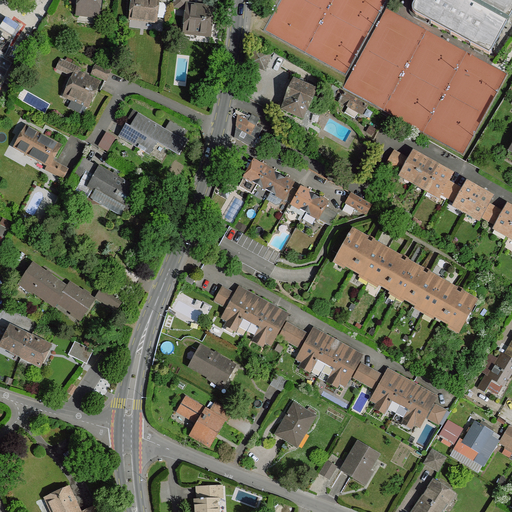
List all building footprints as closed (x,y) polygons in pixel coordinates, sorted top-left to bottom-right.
[(99,0),(79,0),(78,13),(99,15),(101,1),(99,1),(99,0)] [(158,0),(133,0),(131,19),(156,22),(158,0)] [(511,0),(416,0),(413,6),(412,11),(416,15),(490,55),(511,13),(511,0)] [(211,34),(213,10),(188,7),(185,31),(211,34)] [(265,70),(270,55),(255,50),(250,65),(265,70)] [(75,75),(78,76),(81,69),(61,59),(56,69),(74,77),(75,75)] [(111,71),(97,65),(92,74),(107,81),(111,71)] [(74,77),(66,95),(74,98),(89,105),(98,85),(78,76),(75,75),(74,77)] [(314,90),(296,82),(284,109),(302,117),(314,90)] [(342,99),(346,93),(333,86),(329,92),(331,97),(334,99),(336,96),(342,99)] [(363,113),(368,105),(346,93),(342,99),(341,101),(349,106),(360,111),(363,113)] [(89,105),(74,98),(69,108),(84,115),(89,105)] [(360,111),(349,106),(345,113),(355,119),(360,111)] [(237,128),(257,138),(262,129),(256,126),(260,119),(250,114),(247,121),(239,117),(237,128)] [(127,126),(121,136),(145,152),(147,150),(151,152),(157,142),(178,155),(187,140),(183,138),(178,135),(176,137),(166,131),(139,115),(131,129),(127,126)] [(171,123),(166,131),(176,137),(178,135),(183,138),(186,132),(171,123)] [(60,147),(27,127),(16,147),(49,166),(51,162),(60,147)] [(257,138),(237,128),(236,138),(252,147),(257,138)] [(107,130),(100,145),(110,150),(118,136),(107,130)] [(395,169),(402,156),(395,151),(387,164),(395,169)] [(413,153),(409,160),(402,173),(401,174),(414,182),(426,160),(413,153)] [(402,173),(409,160),(402,156),(395,169),(402,173)] [(85,175),(91,164),(84,160),(77,171),(85,175)] [(439,168),(426,160),(414,182),(427,189),(439,168)] [(57,176),(61,168),(51,162),(49,166),(47,170),(57,176)] [(245,178),(258,186),(267,169),(254,162),(245,178)] [(93,189),(103,171),(91,164),(85,175),(76,191),(88,198),(93,189)] [(67,171),(61,168),(57,176),(63,179),(67,171)] [(452,175),(439,168),(427,189),(440,197),(442,195),(449,181),(452,175)] [(258,186),(271,193),(280,176),(267,169),(258,186)] [(138,190),(103,171),(93,189),(115,201),(118,196),(131,203),(138,190)] [(280,176),(271,193),(283,200),(284,200),(292,187),(294,184),(280,176)] [(456,185),(449,181),(442,195),(449,199),(456,185)] [(467,183),(463,189),(456,202),(455,205),(468,212),(480,191),(467,183)] [(463,189),(456,185),(449,199),(456,202),(463,189)] [(300,192),(292,187),(284,200),(289,203),(292,205),(300,192)] [(315,196),(302,189),(300,192),(292,205),(306,212),(315,196)] [(493,198),(480,191),(468,212),(481,220),(482,217),(489,204),(493,198)] [(283,200),(271,193),(267,200),(276,206),(281,204),(283,200)] [(366,202),(353,194),(348,202),(367,213),(371,205),(366,202)] [(328,203),(315,196),(306,212),(319,220),(326,207),(328,203)] [(73,208),(66,204),(59,218),(73,225),(76,225),(78,224),(78,222),(77,219),(70,214),(73,208)] [(497,208),(489,204),(482,217),(489,221),(497,208)] [(511,208),(507,206),(504,212),(496,225),(495,228),(508,235),(511,228),(511,208)] [(339,214),(326,207),(319,220),(331,227),(332,225),(339,214)] [(504,212),(497,208),(489,221),(496,225),(504,212)] [(354,230),(337,261),(354,270),(371,240),(367,238),(354,230)] [(374,242),(371,240),(354,270),(370,280),(388,250),(374,242)] [(400,257),(388,250),(370,280),(387,289),(404,259),(400,257)] [(408,261),(404,259),(387,289),(398,296),(415,265),(408,261)] [(33,265),(21,282),(56,306),(58,302),(67,288),(33,265)] [(423,269),(415,265),(398,296),(409,302),(427,272),(423,269)] [(127,271),(120,284),(131,291),(139,278),(127,271)] [(430,274),(427,272),(409,302),(426,311),(443,281),(430,274)] [(188,276),(184,280),(193,285),(198,277),(194,275),(188,276)] [(456,288),(443,281),(426,311),(443,321),(460,291),(456,288)] [(70,284),(67,288),(58,302),(82,318),(94,301),(70,284)] [(124,300),(105,287),(98,298),(116,311),(124,300)] [(233,293),(223,288),(217,299),(215,302),(225,307),(233,293)] [(263,302),(240,290),(231,307),(225,318),(248,330),(263,302)] [(463,292),(460,291),(443,321),(460,331),(477,300),(463,292)] [(263,302),(248,330),(271,343),(284,320),(286,315),(263,302)] [(298,328),(288,323),(280,337),(290,343),(298,328)] [(31,337),(11,327),(1,346),(21,357),(31,337)] [(308,334),(298,328),(290,343),(300,348),(308,334)] [(322,372),(338,344),(315,331),(312,336),(300,359),(322,372)] [(31,337),(21,357),(40,366),(50,346),(31,337)] [(98,344),(87,338),(85,344),(95,349),(98,344)] [(360,356),(338,344),(322,372),(345,384),(358,361),(360,356)] [(201,347),(190,366),(225,385),(235,366),(201,347)] [(490,377),(500,360),(490,354),(481,371),(487,375),(490,377)] [(511,360),(506,357),(503,355),(500,360),(490,377),(494,379),(504,386),(511,373),(511,372),(511,360)] [(372,370),(362,364),(355,379),(364,384),(372,370)] [(382,375),(372,370),(364,384),(374,389),(382,375)] [(412,385),(389,372),(386,378),(374,400),(397,413),(412,385)] [(277,373),(271,385),(283,392),(290,380),(277,373)] [(494,379),(490,377),(487,375),(479,388),(486,392),(487,389),(494,379)] [(494,379),(487,389),(498,395),(504,386),(494,379)] [(76,387),(71,384),(66,391),(71,395),(76,387)] [(435,397),(412,385),(397,413),(420,425),(432,403),(435,397)] [(211,413),(189,400),(181,412),(200,424),(194,436),(208,445),(222,420),(211,413)] [(295,404),(277,434),(297,447),(315,417),(295,404)] [(216,405),(211,413),(222,420),(225,422),(230,413),(216,405)] [(447,410),(437,405),(429,419),(439,425),(447,410)] [(493,433),(476,423),(465,442),(461,440),(455,449),(483,466),(498,441),(490,437),(493,433)] [(459,430),(447,424),(439,436),(451,443),(459,430)] [(511,428),(510,427),(502,440),(508,444),(506,449),(511,452),(511,455),(510,459),(511,459),(511,428)] [(379,455),(359,443),(342,470),(360,481),(366,470),(369,472),(379,455)] [(446,458),(433,451),(425,464),(438,471),(446,458)] [(337,467),(328,462),(321,474),(330,479),(337,467)] [(453,494),(434,481),(423,497),(425,498),(442,510),(453,494)] [(199,499),(216,499),(215,486),(198,487),(199,499)] [(79,511),(68,488),(47,498),(53,511),(79,511)] [(443,511),(444,511),(442,510),(425,498),(415,511),(443,511)] [(199,499),(196,500),(196,511),(219,511),(219,499),(216,499),(199,499)]
